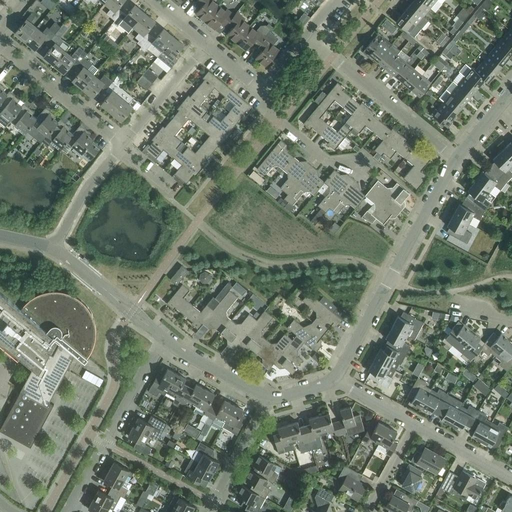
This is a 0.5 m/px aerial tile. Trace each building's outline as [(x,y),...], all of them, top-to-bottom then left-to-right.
[(52,0),(41,0),(41,1),(51,10),(57,3),(52,0)] [(123,0),(107,0),(105,3),(111,8),(106,13),(115,20),(122,11),(118,8),(123,0)] [(205,21),(219,5),(212,0),(197,0),(196,2),(201,6),(196,13),(205,21)] [(430,8),(421,0),(413,0),(410,5),(423,16),(430,8)] [(491,0),(484,0),(481,4),(487,10),(493,2),(491,0)] [(134,26),(145,13),(135,4),(126,15),(122,11),(115,20),(113,22),(117,26),(124,18),(134,26)] [(228,23),(237,12),(237,11),(233,8),(230,11),(229,10),(228,12),(219,5),(205,21),(215,29),(220,22),(226,26),(228,23)] [(428,20),(423,16),(410,5),(403,13),(421,28),(428,20)] [(480,12),(481,11),(484,8),(480,5),(474,13),(477,16),(481,19),(484,15),(480,12)] [(470,13),(467,10),(463,7),(456,15),(463,21),(470,13)] [(237,42),(250,25),(241,18),(242,16),(237,12),(228,23),(233,27),(227,34),(237,42)] [(25,41),(36,27),(30,22),(35,16),(31,13),(15,32),(25,41)] [(155,21),(145,13),(134,26),(140,31),(135,37),(139,40),(137,42),(141,46),(142,46),(151,35),(146,31),(155,21)] [(421,28),(403,13),(396,22),(414,37),(421,28)] [(459,17),(452,25),(453,27),(457,29),(463,21),(459,17)] [(54,22),(49,28),(47,26),(43,32),(36,27),(25,41),(35,49),(44,39),(48,42),(55,33),(61,27),(54,22)] [(256,31),(250,25),(237,42),(246,49),(252,43),(256,47),(266,35),(269,32),(271,29),(266,24),(261,25),(256,31)] [(157,56),(174,36),(164,28),(155,38),(151,35),(142,46),(141,46),(140,47),(145,51),(148,48),(157,56)] [(511,31),(509,29),(502,37),(511,45),(511,31)] [(411,37),(407,34),(403,31),(401,34),(409,40),(411,37)] [(269,32),(266,35),(256,47),(261,51),(256,57),(266,66),(271,59),(273,60),(277,55),(276,53),(279,49),(273,45),(278,39),(269,32)] [(378,32),(375,36),(362,52),(368,57),(370,55),(378,61),(392,44),(378,32)] [(54,64),(65,51),(59,46),(64,40),(55,33),(48,42),(52,46),(44,56),(54,64)] [(440,43),(443,46),(450,37),(447,35),(440,43)] [(184,45),(174,36),(157,56),(171,68),(178,60),(174,57),(184,45)] [(420,45),(411,37),(409,40),(417,48),(420,45)] [(511,53),(511,45),(502,37),(495,46),(509,57),(511,53)] [(440,43),(432,52),(435,54),(443,46),(440,43)] [(400,51),(392,44),(378,61),(386,68),(397,54),(397,55),(400,51)] [(509,57),(495,46),(489,54),(502,65),(509,57)] [(77,66),(84,57),(87,53),(82,49),(79,53),(76,50),(71,56),(65,51),(54,64),(64,73),(72,62),(77,66)] [(406,61),(397,55),(397,54),(386,68),(394,75),(406,61)] [(502,65),(489,54),(482,62),(495,74),(502,65)] [(92,64),(84,57),(77,66),(81,70),(73,80),(83,88),(94,74),(88,69),(92,64)] [(403,82),(414,68),(406,61),(394,75),(403,82)] [(495,74),(482,62),(475,70),(475,71),(485,79),(484,79),(488,82),(495,74)] [(475,71),(475,70),(471,67),(464,76),(478,87),(484,79),(485,79),(475,71)] [(148,68),(142,74),(153,82),(158,76),(148,68)] [(422,75),(414,68),(403,82),(411,89),(422,75)] [(231,89),(209,70),(203,77),(205,79),(197,88),(207,96),(214,87),(224,96),(225,96),(231,89)] [(106,90),(113,81),(105,74),(100,79),(94,74),(83,88),(93,96),(101,86),(106,90)] [(153,82),(142,74),(137,81),(147,89),(153,82)] [(420,96),(431,82),(422,75),(411,89),(420,96)] [(478,87),(464,76),(457,84),(471,96),(478,87)] [(111,112),(127,92),(121,87),(121,88),(113,81),(106,90),(110,93),(101,104),(111,112)] [(453,81),(446,89),(464,104),(471,96),(457,84),(453,81)] [(314,100),(319,104),(326,110),(335,99),(344,107),(352,97),(343,90),(344,88),(337,82),(327,94),(322,91),(314,100)] [(200,104),(207,96),(197,88),(190,96),(188,95),(183,102),(202,117),(208,111),(200,104)] [(253,107),(238,95),(231,89),(225,96),(224,96),(223,97),(227,101),(229,99),(235,104),(228,113),(238,121),(245,112),(247,114),(253,107)] [(446,89),(439,97),(444,101),(457,112),(464,104),(446,89)] [(8,94),(0,102),(0,121),(5,126),(11,120),(22,106),(22,105),(18,102),(20,99),(10,91),(8,93),(8,94)] [(137,101),(133,98),(133,97),(127,92),(111,112),(121,120),(137,101)] [(353,127),(368,108),(362,102),(360,104),(352,97),(344,107),(352,114),(346,121),(353,127)] [(457,112),(444,101),(432,115),(448,128),(453,122),(451,120),(457,112)] [(202,117),(183,102),(177,108),(179,110),(172,118),(182,127),(189,118),(199,127),(205,119),(202,117)] [(35,112),(24,103),(22,105),(22,106),(11,120),(19,127),(17,130),(21,133),(24,130),(26,132),(27,131),(37,118),(33,114),(35,112)] [(320,117),(326,110),(319,104),(303,123),(310,129),(312,127),(321,134),(329,124),(320,117)] [(59,121),(58,121),(54,118),(56,115),(46,107),(37,118),(27,131),(41,143),(42,141),(59,121)] [(375,113),(368,108),(353,127),(351,130),(350,131),(354,135),(358,131),(360,132),(366,125),(374,132),(382,122),(374,115),(375,113)] [(231,130),(238,121),(228,113),(221,122),(213,115),(208,122),(227,138),(233,131),(231,130)] [(175,135),(182,127),(172,118),(165,127),(163,125),(157,132),(177,148),(177,147),(182,141),(175,135)] [(71,127),(61,119),(60,119),(58,121),(59,121),(42,141),(48,146),(50,143),(60,151),(67,141),(73,133),(69,130),(71,127)] [(208,122),(205,119),(199,127),(210,135),(202,144),(212,152),(219,143),(221,145),(227,138),(208,122)] [(391,129),(382,122),(374,132),(383,139),(374,150),(377,152),(374,156),(378,160),(379,158),(382,161),(386,157),(382,154),(384,152),(383,152),(399,133),(393,128),(391,129)] [(91,133),(81,124),(73,133),(67,141),(90,160),(100,148),(96,145),(97,144),(93,140),(94,139),(89,135),(91,133)] [(345,137),(350,131),(351,130),(344,124),(337,131),(329,124),(321,134),(329,141),(328,143),(335,149),(338,145),(343,149),(349,141),(345,137)] [(177,148),(157,132),(152,139),(154,141),(149,146),(147,144),(141,151),(156,163),(158,159),(156,158),(163,149),(174,157),(180,150),(177,147),(177,148)] [(406,139),(399,133),(383,152),(384,152),(390,158),(396,150),(405,158),(413,148),(405,141),(406,139)] [(278,165),(283,169),(293,156),(284,148),(287,144),(281,139),(257,168),(265,175),(273,166),(278,165)] [(511,143),(511,142),(502,150),(511,160),(511,143)] [(205,160),(212,152),(202,144),(195,152),(188,146),(183,152),(182,153),(201,169),(207,162),(205,160)] [(422,155),(413,148),(405,158),(414,165),(403,177),(417,189),(428,176),(421,170),(430,159),(423,153),(422,155)] [(182,153),(183,152),(180,150),(174,157),(182,164),(175,173),(177,175),(174,178),(181,184),(184,181),(187,183),(194,174),(196,176),(201,169),(182,153)] [(511,165),(511,160),(502,150),(493,159),(495,161),(489,166),(507,181),(511,176),(511,172),(508,169),(511,165)] [(288,194),(312,165),(306,161),(303,164),(293,156),(283,169),(287,172),(288,178),(280,187),(288,194)] [(317,170),(312,165),(288,194),(280,204),(286,209),(290,203),(292,205),(304,191),(309,191),(314,195),(324,182),(314,173),(317,170)] [(507,181),(489,166),(485,172),(483,171),(475,181),(489,191),(494,185),(500,190),(507,181)] [(329,207),(353,178),(347,174),(344,178),(334,169),(324,182),(329,186),(329,191),(318,205),(322,208),(319,212),(322,215),(325,211),(326,212),(329,207)] [(260,175),(254,170),(249,175),(256,181),(260,175)] [(365,196),(365,195),(356,187),(359,183),(353,178),(329,207),(337,214),(345,204),(350,204),(355,208),(365,196)] [(401,203),(409,192),(397,182),(393,187),(387,187),(378,179),(371,187),(400,211),(405,206),(401,203)] [(484,198),(489,191),(475,181),(468,190),(470,192),(465,198),(485,211),(491,202),(484,198)] [(400,211),(371,187),(365,195),(365,196),(374,203),(375,209),(371,213),(367,210),(362,217),(372,223),(376,218),(383,224),(392,214),(395,217),(400,211)] [(485,211),(465,198),(461,205),(459,204),(453,214),(469,223),(473,216),(480,220),(485,211)] [(465,230),(469,223),(453,214),(448,225),(450,226),(447,232),(467,243),(472,234),(465,230)] [(177,284),(189,270),(182,265),(171,279),(177,284)] [(213,309),(230,290),(232,286),(227,283),(215,298),(213,297),(201,311),(192,304),(184,314),(193,321),(191,323),(198,329),(203,323),(214,310),(213,309)] [(183,284),(167,303),(174,309),(175,307),(184,314),(192,304),(184,297),(190,290),(183,284)] [(24,312),(0,292),(0,339),(33,367),(33,368),(21,390),(20,392),(19,392),(19,391),(18,391),(6,414),(7,413),(8,414),(5,420),(4,420),(0,428),(0,430),(31,447),(54,404),(49,401),(56,389),(56,388),(75,354),(85,362),(88,358),(87,357),(90,352),(93,347),(95,342),(96,336),(96,330),(95,325),(94,319),(92,314),(89,309),(86,304),(82,300),(77,297),(75,296),(66,292),(57,290),(47,291),(38,294),(30,299),(23,306),(27,309),(24,312)] [(238,297),(230,290),(213,309),(214,310),(203,323),(208,328),(211,324),(221,332),(231,320),(227,316),(226,310),(238,297)] [(342,319),(333,312),(337,308),(323,296),(319,300),(309,292),(302,300),(316,311),(317,317),(313,321),(325,332),(334,322),(337,325),(342,319)] [(265,310),(257,320),(238,343),(243,348),(247,344),(256,352),(267,339),(263,336),(262,330),(273,316),(265,310)] [(398,316),(392,326),(407,335),(414,339),(418,332),(423,322),(403,311),(400,317),(398,316)] [(257,320),(249,313),(242,323),(236,323),(231,320),(221,332),(231,340),(228,344),(234,349),(238,343),(257,320)] [(317,342),(325,332),(313,321),(308,327),(304,326),(294,319),(287,327),(297,334),(305,341),(316,351),(321,345),(317,342)] [(458,348),(472,332),(463,325),(460,328),(455,324),(442,340),(450,347),(453,344),(458,348)] [(404,342),(407,335),(392,326),(386,337),(388,338),(385,344),(406,355),(411,346),(404,342)] [(480,339),(472,332),(458,348),(463,353),(461,356),(469,362),(481,349),(480,348),(482,346),(477,342),(480,339)] [(496,356),(510,340),(501,333),(498,336),(493,332),(482,346),(480,348),(481,349),(488,355),(491,352),(496,356)] [(293,340),(292,339),(285,333),(277,343),(272,343),(267,339),(256,352),(266,360),(263,364),(269,369),(274,363),(273,363),(293,340)] [(297,350),(305,341),(297,334),(292,339),(293,340),(273,363),(274,363),(279,368),(282,364),(292,372),(303,360),(298,356),(297,350)] [(511,341),(510,340),(496,356),(501,361),(499,364),(507,370),(511,364),(511,341)] [(406,355),(385,344),(382,349),(380,348),(374,359),(395,370),(399,363),(401,364),(406,355)] [(391,377),(395,370),(374,359),(368,369),(371,371),(367,376),(388,387),(393,378),(391,377)] [(165,395),(177,373),(167,368),(162,377),(157,375),(148,391),(157,396),(159,392),(165,395)] [(186,378),(177,373),(165,395),(174,400),(173,402),(174,404),(177,406),(179,402),(188,386),(183,383),(186,378)] [(421,408),(431,389),(425,386),(427,382),(418,377),(408,396),(413,399),(411,403),(421,408)] [(196,405),(205,389),(196,384),(193,388),(188,386),(179,402),(184,405),(187,400),(196,405)] [(215,394),(205,389),(196,405),(193,411),(202,415),(200,420),(205,423),(214,406),(209,403),(215,394)] [(438,412),(448,394),(439,389),(437,392),(431,389),(421,408),(431,413),(433,409),(438,412)] [(448,394),(438,412),(443,415),(441,419),(451,424),(461,405),(463,402),(448,394)] [(214,406),(205,422),(211,425),(213,420),(222,425),(234,404),(225,399),(219,409),(214,406)] [(243,410),(234,404),(222,425),(221,427),(236,435),(245,418),(240,415),(243,410)] [(468,429),(478,410),(469,405),(467,409),(461,405),(451,424),(461,430),(463,426),(468,429)] [(360,414),(353,416),(350,406),(340,409),(343,420),(338,421),(341,434),(347,433),(348,435),(365,430),(360,414)] [(481,441),(492,422),(486,419),(488,415),(478,410),(468,429),(474,432),(471,436),(481,441)] [(341,434),(338,421),(332,423),(329,412),(319,415),(324,433),(334,430),(336,436),(341,434)] [(138,417),(133,426),(149,435),(158,440),(167,424),(151,415),(147,422),(138,417)] [(324,433),(319,415),(309,418),(310,423),(305,425),(312,449),(323,446),(319,435),(324,433)] [(379,443),(388,427),(378,421),(373,431),(368,428),(362,440),(367,443),(370,438),(379,443)] [(312,449),(305,425),(299,426),(298,422),(288,425),(293,442),(298,441),(301,452),(312,449)] [(497,425),(492,422),(481,441),(491,446),(493,442),(499,445),(509,427),(499,422),(497,425)] [(293,442),(288,425),(277,428),(279,433),(273,434),(279,453),(295,448),(293,442)] [(144,444),(149,435),(133,426),(128,435),(137,440),(133,447),(147,455),(151,448),(144,444)] [(379,443),(376,448),(385,453),(391,456),(397,444),(392,441),(397,432),(388,427),(379,443)] [(219,461),(210,456),(214,449),(200,442),(196,449),(203,453),(198,462),(214,471),(219,461)] [(416,450),(411,461),(416,464),(417,462),(436,473),(445,458),(425,447),(422,453),(416,450)] [(259,455),(254,465),(261,469),(258,474),(268,480),(273,483),(278,474),(282,467),(276,464),(259,455)] [(172,467),(175,461),(169,458),(165,464),(172,467)] [(214,471),(198,462),(191,458),(185,471),(188,473),(186,476),(196,482),(200,475),(209,480),(214,471)] [(114,461),(109,471),(128,482),(131,477),(131,476),(133,472),(114,461)] [(404,472),(401,479),(404,481),(402,485),(414,491),(416,487),(419,488),(422,483),(419,481),(422,476),(420,475),(422,470),(411,464),(408,469),(410,470),(407,474),(404,472)] [(365,485),(354,479),(358,472),(345,465),(338,476),(345,479),(339,489),(358,499),(365,485)] [(265,485),(268,480),(258,474),(251,470),(246,480),(253,484),(250,489),(259,495),(265,498),(270,489),(265,485)] [(463,470),(459,476),(457,480),(447,475),(440,487),(451,493),(454,488),(468,495),(468,494),(477,499),(486,482),(463,470)] [(128,482),(109,471),(104,480),(113,485),(110,490),(121,496),(124,498),(132,483),(128,482)] [(149,493),(155,483),(151,481),(145,491),(149,493)] [(158,485),(155,483),(149,493),(153,495),(158,485)] [(257,511),(265,498),(259,495),(250,489),(243,485),(237,496),(244,499),(241,505),(254,511),(257,511)] [(318,507),(312,509),(313,511),(332,511),(329,503),(328,504),(327,501),(328,499),(331,501),(334,495),(320,487),(315,497),(318,507)] [(297,488),(294,494),(299,496),(302,490),(297,488)] [(121,496),(110,490),(107,495),(98,490),(93,499),(109,508),(113,510),(118,500),(122,502),(124,498),(121,496)] [(418,500),(408,494),(404,501),(393,494),(386,506),(390,509),(388,511),(404,511),(406,509),(412,511),(418,500)] [(184,511),(191,511),(195,506),(174,495),(169,504),(170,504),(184,511)] [(511,511),(511,496),(510,495),(506,502),(505,501),(504,501),(503,501),(502,502),(501,502),(501,503),(500,504),(500,505),(500,506),(500,507),(501,508),(501,509),(502,509),(500,511),(511,511)] [(93,499),(88,508),(95,511),(106,511),(109,508),(93,499)]
